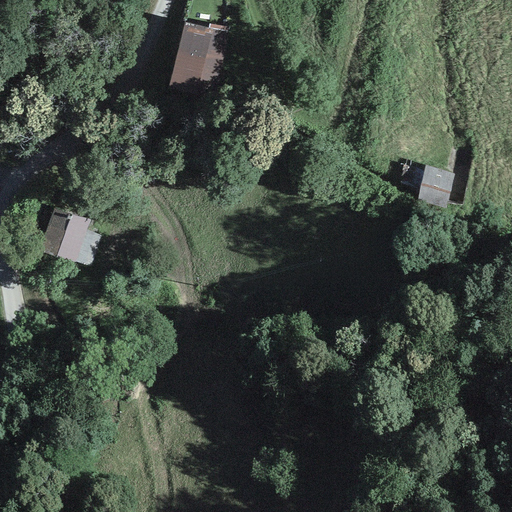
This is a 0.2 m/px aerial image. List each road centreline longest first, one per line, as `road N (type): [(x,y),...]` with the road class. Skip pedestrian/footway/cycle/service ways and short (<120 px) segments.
road 1 (residential): [(0,216),(27,169),(123,87),(166,0)]
road 2 (residential): [(0,385),(17,332),(0,239)]
